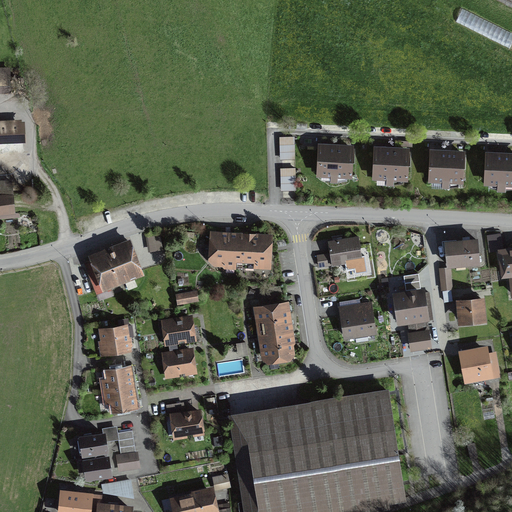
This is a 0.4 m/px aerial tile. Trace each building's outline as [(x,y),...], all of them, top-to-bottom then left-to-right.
[(456,22),(510,45),(511,40),(511,30),(461,9),(456,22)] [(0,69),(0,86),(9,86),(8,69),(0,69)] [(0,140),(22,140),(22,126),(0,127),(0,140)] [(281,137),(282,159),(294,159),(294,137),(281,137)] [(320,147),(319,173),(331,174),(331,182),(337,182),(337,174),(350,175),(351,148),(320,147)] [(387,177),(387,184),(393,185),(393,177),(405,178),(407,151),(376,149),(375,176),(387,177)] [(443,180),(442,187),(449,188),(449,180),(461,180),(463,154),(432,152),(430,179),(443,180)] [(499,182),(498,190),(504,190),(505,183),(511,183),(511,156),(488,155),(486,182),(499,182)] [(282,168),(283,191),(295,190),(295,168),(282,168)] [(11,181),(0,182),(0,218),(18,216),(18,213),(14,213),(11,181)] [(498,247),(497,241),(503,240),(502,229),(486,231),(489,248),(498,247)] [(148,233),(150,248),(161,247),(159,232),(148,233)] [(270,236),(213,233),(211,259),(215,263),(223,264),(269,266),(270,236)] [(346,269),(363,267),(358,237),(328,242),(332,264),(345,262),(346,269)] [(477,240),(446,243),(448,265),(479,262),(477,240)] [(133,278),(143,275),(136,257),(136,256),(132,244),(85,262),(97,294),(111,288),(111,287),(125,281),(128,289),(137,286),(133,278)] [(511,249),(501,251),(504,274),(510,274),(511,286),(511,249)] [(440,270),(442,283),(451,283),(449,269),(440,270)] [(418,273),(404,276),(406,290),(421,288),(418,273)] [(445,301),(452,300),(450,290),(443,291),(445,301)] [(196,300),(195,292),(178,295),(179,303),(196,300)] [(399,323),(409,322),(413,348),(431,345),(430,337),(428,337),(425,319),(432,318),(428,292),(395,297),(399,323)] [(462,321),(484,319),(482,299),(460,301),(462,321)] [(258,307),(259,312),(258,314),(264,357),(269,361),(289,357),(292,353),(290,344),(292,342),(291,333),(287,333),(286,327),(288,327),(286,318),(288,315),(286,303),(258,307)] [(342,315),(346,337),(374,332),(371,311),(342,315)] [(166,322),(169,342),(194,338),(191,318),(166,322)] [(129,349),(126,326),(101,330),(103,343),(106,345),(107,352),(129,349)] [(246,342),(238,344),(239,356),(248,355),(246,342)] [(478,376),(489,374),(484,350),(463,354),(467,375),(477,373),(478,376)] [(169,374),(194,370),(191,351),(166,355),(169,374)] [(105,390),(133,386),(130,367),(107,370),(108,377),(107,379),(104,380),(105,390)] [(105,390),(107,402),(110,401),(113,403),(114,410),(136,406),(133,386),(105,390)] [(383,396),(235,419),(249,510),(262,508),(299,502),(398,487),(383,396)] [(172,413),(184,411),(183,404),(171,406),(172,413)] [(202,431),(199,412),(166,417),(167,427),(176,426),(177,435),(202,431)] [(119,440),(133,437),(132,430),(117,432),(119,440)] [(78,438),(80,454),(84,454),(85,457),(100,455),(99,451),(106,450),(104,434),(92,436),(91,433),(84,434),(84,437),(78,438)] [(133,437),(119,440),(120,447),(135,445),(133,437)] [(119,453),(118,438),(109,438),(110,454),(119,453)] [(470,458),(477,457),(474,443),(467,444),(470,458)] [(135,445),(120,447),(121,455),(136,452),(135,445)] [(118,455),(121,470),(138,467),(136,452),(121,455),(118,455)] [(100,455),(85,457),(88,477),(110,474),(107,458),(100,459),(100,455)] [(214,478),(217,489),(229,486),(226,476),(214,478)] [(133,480),(105,481),(106,494),(133,493),(133,480)] [(87,511),(89,496),(81,495),(81,491),(63,489),(60,511),(87,511)] [(359,511),(363,511),(362,509),(375,507),(374,505),(387,503),(386,501),(399,499),(397,491),(348,499),(348,503),(324,507),(324,511),(359,511)] [(176,511),(209,511),(215,511),(211,492),(174,500),(176,511)] [(262,508),(262,511),(276,511),(276,510),(300,506),(299,502),(262,508)] [(220,510),(215,511),(230,511),(228,503),(219,505),(220,510)]
